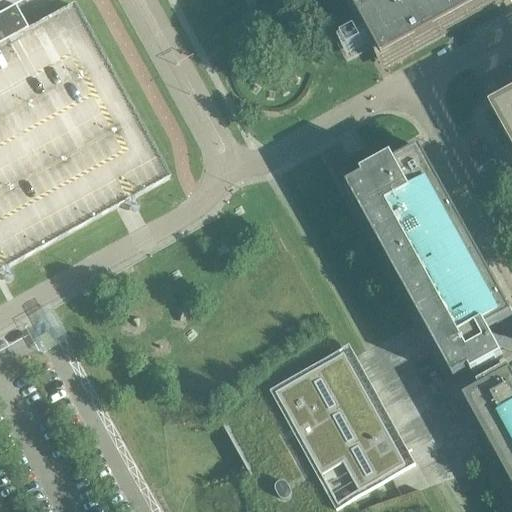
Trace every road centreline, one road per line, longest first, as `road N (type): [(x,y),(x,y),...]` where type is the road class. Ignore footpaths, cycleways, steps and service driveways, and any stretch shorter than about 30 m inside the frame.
road 1 (unclassified): [(0,320),(176,226),(231,170)]
road 2 (unknown): [(109,102),(126,171),(105,191),(0,244)]
road 3 (unclassified): [(231,170),(260,166),(420,85)]
road 4 (unclassified): [(231,170),(136,0)]
road 5 (unclassified): [(511,251),(420,85)]
road 6 (unknown): [(0,59),(69,40),(82,47),(109,102)]
road 7 (unknown): [(0,161),(109,102)]
